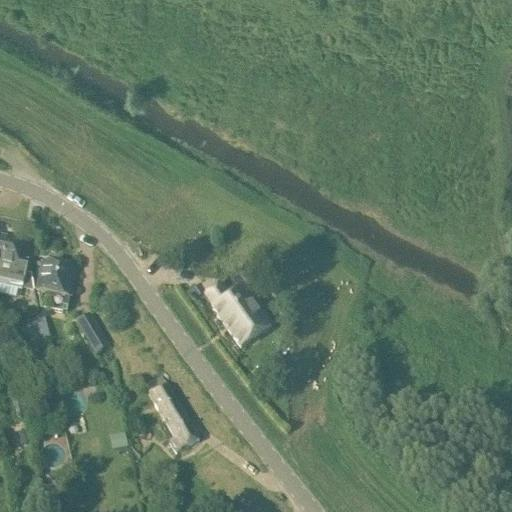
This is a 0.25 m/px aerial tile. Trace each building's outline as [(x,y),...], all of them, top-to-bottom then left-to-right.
[(0,286),(22,291),(23,288),(26,274),(28,265),(28,264),(17,262),(21,243),(0,237),(0,286)] [(43,264),(37,294),(38,294),(40,309),(66,314),(69,299),(74,270),(43,264)] [(26,274),(23,288),(32,290),(29,275),(26,274)] [(228,300),(218,287),(205,296),(215,309),(212,311),(240,350),(271,328),(243,289),(228,300)] [(90,315),(75,324),(95,357),(109,349),(110,348),(90,315)] [(40,364),(49,362),(45,340),(36,341),(35,344),(38,358),(40,364)] [(21,387),(13,366),(0,368),(0,375),(7,399),(22,396),(21,387)] [(167,428),(185,416),(161,375),(147,384),(148,396),(167,428)] [(175,454),(199,440),(185,416),(167,428),(174,440),(169,444),(175,454)] [(26,432),(18,434),(21,445),(29,443),(26,432)]
